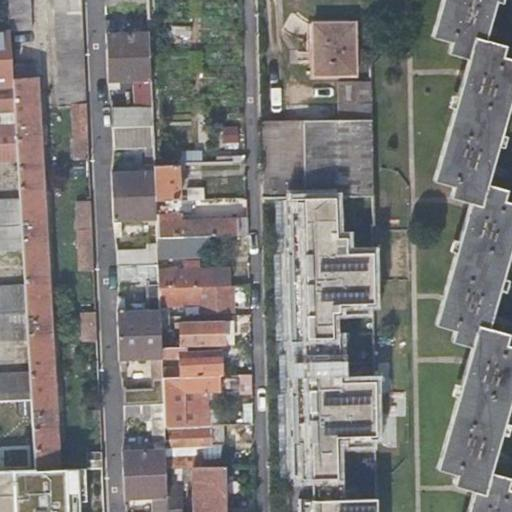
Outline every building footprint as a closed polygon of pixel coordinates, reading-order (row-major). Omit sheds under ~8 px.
[(7,0),(9,31),(31,30),(29,0),(7,0)] [(81,0),(55,0),(59,74),(64,81),(63,89),(60,95),(60,105),(73,105),(76,161),(89,160),(88,128),(81,0)] [(511,511),(511,489),(506,487),(509,477),(490,472),(511,390),(511,345),(505,343),(508,333),(489,327),(511,242),(511,202),(503,199),(506,189),(486,183),(511,88),(511,58),(501,55),(504,46),(485,40),(495,0),(441,0),(431,37),(451,42),(448,53),(468,59),(434,181),(454,186),(451,197),(469,202),(435,325),(454,330),(451,342),(471,347),(437,469),(456,474),(454,485),(473,491),(467,511),(511,511)] [(313,74),(356,74),(356,22),(313,22),(313,74)] [(107,28),(107,58),(149,57),(148,33),(113,34),(114,28),(107,28)] [(12,85),(11,64),(9,31),(0,31),(0,160),(16,160),(14,132),(12,85)] [(149,57),(107,58),(109,88),(116,87),(116,81),(134,81),(134,107),(113,108),(113,127),(135,126),(152,126),(150,87),(150,81),(149,60),(149,57)] [(19,200),(35,470),(59,469),(36,93),(34,63),(11,64),(12,85),(14,132),(16,160),(18,200),(19,200)] [(362,104),(373,104),(373,83),(340,83),(340,118),(362,118),(362,104)] [(378,511),(378,493),(346,494),(346,473),(339,473),(338,432),(378,431),(377,376),(342,377),(341,334),(335,334),(334,301),(375,300),(374,248),(353,248),(352,239),(339,240),(338,195),(372,194),(373,104),(362,104),(362,118),(340,118),(305,117),(305,120),(306,209),(296,209),(292,209),(294,287),(298,287),(299,335),(309,334),(309,350),(299,351),(296,351),(297,391),(294,391),(296,439),(302,439),(303,475),(314,475),(314,494),(303,494),(299,495),(299,511),(378,511)] [(306,209),(305,120),(264,120),(265,194),(295,194),(296,209),(306,209)] [(220,127),(223,144),(239,142),(237,125),(220,127)] [(135,126),(113,127),(113,148),(153,147),(152,126),(135,126)] [(180,201),(179,165),(153,165),(154,171),(155,196),(155,201),(175,201),(180,201)] [(155,196),(154,171),(120,173),(120,167),(112,168),(113,198),(155,196)] [(191,200),(207,200),(206,186),(191,187),(191,200)] [(155,196),(113,198),(114,221),(116,221),(117,228),(122,228),(122,221),(156,220),(155,215),(155,201),(155,196)] [(0,249),(20,249),(18,200),(0,200),(0,249)] [(81,272),(94,271),(94,267),(91,201),(78,202),(81,272)] [(208,237),(239,236),(238,219),(176,221),(175,201),(155,201),(155,215),(156,220),(156,238),(208,237)] [(208,249),(208,237),(156,238),(157,249),(157,251),(157,258),(203,256),(202,249),(208,249)] [(157,258),(157,251),(157,249),(119,251),(119,266),(157,265),(157,258)] [(158,269),(157,265),(119,266),(119,282),(148,281),(148,286),(158,285),(158,269)] [(199,286),(231,286),(231,268),(158,269),(158,285),(158,287),(199,286)] [(158,285),(148,286),(148,303),(151,303),(151,310),(159,310),(158,287),(158,285)] [(235,317),(235,286),(231,286),(199,286),(200,318),(235,317)] [(0,340),(25,339),(22,287),(0,288),(0,340)] [(118,314),(119,336),(160,335),(160,331),(160,318),(159,310),(151,310),(126,311),(126,296),(119,296),(118,314)] [(84,342),(97,341),(97,337),(96,311),(83,312),(84,342)] [(186,347),(224,346),(223,322),(181,323),(182,347),(186,347)] [(160,331),(160,335),(161,347),(171,347),(170,331),(160,331)] [(309,334),(299,335),(299,351),(309,350),(309,334)] [(125,390),(125,405),(163,404),(162,377),(162,372),(162,362),(161,359),(161,347),(160,335),(119,336),(119,337),(120,361),(121,367),(127,366),(127,360),(153,359),(152,389),(125,390)] [(162,372),(162,377),(220,376),(221,376),(220,352),(186,352),(186,347),(182,347),(171,347),(161,347),(161,359),(162,362),(180,362),(180,372),(162,372)] [(0,401),(28,400),(27,373),(0,374),(0,401)] [(164,420),(164,427),(200,427),(210,426),(209,390),(220,390),(220,376),(162,377),(163,404),(164,420)] [(220,376),(220,390),(245,390),(245,376),(221,376),(220,376)] [(211,427),(221,426),(220,390),(209,390),(210,426),(211,427)] [(163,404),(125,405),(126,420),(164,420),(163,404)] [(210,426),(200,427),(200,429),(170,430),(170,446),(202,445),(212,445),(211,427),(210,426)] [(221,426),(211,427),(212,445),(202,445),(202,454),(202,461),(209,461),(209,466),(222,466),(221,426)] [(124,457),(125,474),(166,473),(166,468),(165,454),(165,449),(131,450),(131,443),(124,443),(124,457)] [(0,447),(0,465),(32,465),(32,447),(0,447)] [(89,452),(90,468),(103,467),(102,451),(89,452)] [(165,454),(166,468),(192,467),(209,466),(209,461),(202,461),(202,454),(165,454)] [(192,467),(193,511),(226,511),(226,466),(222,466),(209,466),(192,467)] [(78,511),(77,468),(59,469),(35,470),(0,471),(0,511),(78,511)] [(166,473),(125,474),(126,501),(126,503),(132,503),(133,499),(167,498),(167,496),(166,482),(166,473)] [(303,475),(303,494),(314,494),(314,475),(303,475)] [(166,482),(167,496),(178,496),(177,481),(166,482)]
